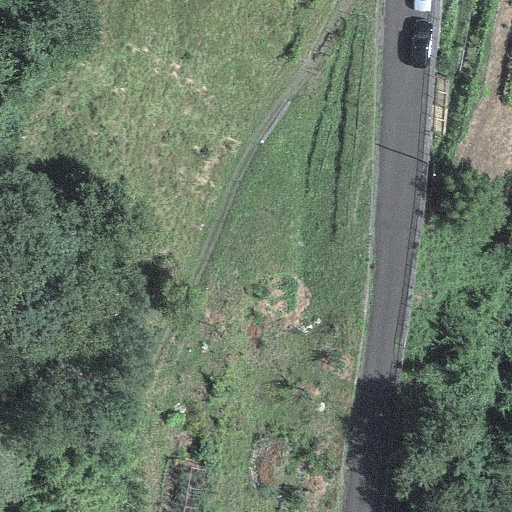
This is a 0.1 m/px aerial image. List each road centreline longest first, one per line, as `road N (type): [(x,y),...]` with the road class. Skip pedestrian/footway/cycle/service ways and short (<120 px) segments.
road 1 (residential): [(110,511),(125,454),(224,206),(348,0)]
road 2 (track): [(359,511),(394,229),(401,0)]
